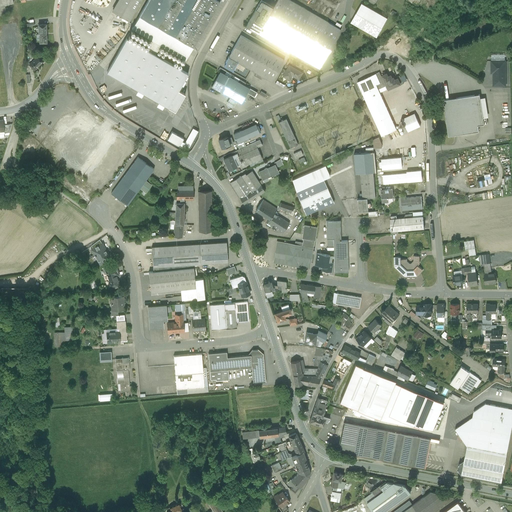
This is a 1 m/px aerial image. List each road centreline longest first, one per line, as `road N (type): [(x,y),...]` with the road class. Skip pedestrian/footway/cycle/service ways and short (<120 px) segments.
road 1 (residential): [(442,294),(429,112),(395,58),(373,57),(204,130)]
road 2 (residential): [(270,330),(232,341),(138,345),(129,262),(100,212)]
road 3 (tertiary): [(511,494),(325,455)]
road 4 (residential): [(300,421),(348,335),(387,293)]
road 5 (tertiary): [(189,163),(105,112),(74,66)]
road 6 (residential): [(204,130),(193,77),(233,0)]
road 7 (residential): [(250,269),(387,293)]
